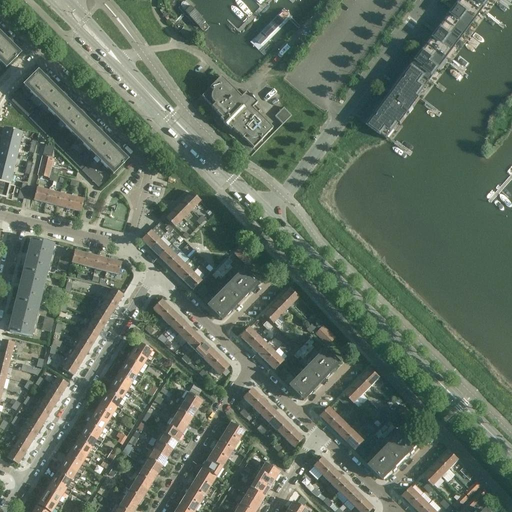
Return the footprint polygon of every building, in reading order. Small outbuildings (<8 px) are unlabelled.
[(482,13),(480,12),(463,0),(461,0),(457,6),(459,8),(455,12),(473,25),(482,13)] [(463,0),(480,12),(482,13),(490,2),(489,1),(487,0),(463,0)] [(207,27),(184,1),(183,1),(182,2),(181,2),(181,3),(181,5),(203,31),(205,31),(206,31),(207,30),(208,28),(207,27)] [(292,17),(283,8),(250,43),(259,51),(266,44),(292,17)] [(464,37),(473,25),(455,12),(452,16),(451,15),(445,22),(464,37)] [(441,31),(438,35),(456,48),(464,37),(445,22),(440,30),(441,31)] [(435,39),(433,38),(428,45),(447,60),(456,48),(438,35),(435,39)] [(1,38),(0,38),(0,63),(5,68),(18,55),(9,47),(11,45),(10,44),(8,42),(5,42),(1,38)] [(300,41),(291,50),(293,51),(298,56),(307,48),(300,41)] [(439,71),(447,60),(428,45),(422,53),(424,54),(421,58),(439,71)] [(416,61),(411,69),(418,75),(428,82),(430,83),(439,71),(421,58),(420,60),(418,62),(416,61)] [(387,101),(367,127),(375,133),(375,132),(377,133),(384,139),(387,141),(387,140),(386,139),(397,124),(401,126),(420,100),(416,98),(428,82),(418,75),(411,69),(392,94),(393,95),(388,102),(387,101)] [(30,81),(24,87),(41,104),(55,91),(46,83),(48,81),(48,80),(47,81),(44,78),(42,79),(37,74),(31,80),(30,81)] [(244,139),(253,149),(271,130),(256,115),(258,113),(253,108),(257,104),(246,94),(243,97),(238,92),(235,94),(221,79),(201,97),(214,110),(213,110),(218,115),(223,120),(221,121),(225,125),(224,125),(228,129),(229,129),(232,132),(233,131),(238,135),(243,140),(244,139)] [(55,91),(41,104),(59,122),(72,109),(64,100),(66,99),(65,98),(65,99),(61,96),(59,96),(55,91)] [(14,97),(11,101),(27,117),(31,114),(28,111),(31,108),(20,97),(17,100),(14,97)] [(291,116),(283,108),(274,117),(283,125),(291,116)] [(72,109),(59,122),(77,140),(90,127),(82,118),(83,116),(83,115),(82,116),(79,113),(77,113),(72,109)] [(33,115),(29,119),(45,135),(49,131),(46,128),(48,126),(38,115),(35,118),(33,115)] [(90,127),(77,140),(95,157),(108,144),(99,135),(101,134),(100,133),(100,134),(97,131),(95,131),(90,127)] [(2,135),(1,140),(19,145),(19,144),(22,134),(12,131),(3,129),(3,130),(2,135)] [(50,132),(46,136),(62,152),(66,148),(63,146),(66,143),(55,132),(52,135),(50,132)] [(1,140),(0,143),(0,150),(16,155),(17,155),(19,147),(19,145),(1,140)] [(108,144),(95,157),(113,175),(126,162),(117,153),(119,151),(118,151),(117,151),(115,149),(113,149),(108,144)] [(51,157),(53,148),(45,146),(43,155),(51,157)] [(0,161),(14,165),(17,155),(16,155),(0,150),(0,161)] [(67,150),(64,153),(80,170),(84,166),(81,163),(84,161),(73,150),(70,152),(67,150)] [(38,175),(48,178),(50,178),(53,168),(51,167),(52,160),(42,158),(38,175)] [(0,173),(11,176),(14,165),(0,161),(0,173)] [(85,167),(82,171),(98,187),(101,184),(99,181),(101,178),(90,167),(88,170),(85,167)] [(60,170),(60,169),(53,168),(50,178),(48,185),(53,186),(54,182),(64,184),(65,179),(58,177),(59,175),(66,176),(67,172),(66,171),(60,170)] [(0,184),(9,186),(11,176),(0,173),(0,184)] [(0,184),(0,199),(3,200),(11,202),(15,188),(9,186),(0,184)] [(20,189),(17,199),(23,200),(24,196),(26,191),(21,190),(20,189)] [(45,204),(48,192),(37,189),(34,201),(45,204)] [(45,204),(57,207),(60,195),(48,192),(45,204)] [(191,194),(183,202),(191,210),(199,202),(191,194)] [(57,207),(68,210),(72,198),(60,195),(57,207)] [(72,198),(68,210),(80,213),(83,200),(72,198)] [(183,219),(191,210),(183,202),(175,210),(183,219)] [(175,210),(166,219),(175,228),(183,219),(175,210)] [(163,231),(168,225),(163,221),(158,226),(163,231)] [(171,228),(167,232),(168,232),(162,237),(166,241),(174,231),(171,228)] [(150,232),(144,239),(142,241),(150,250),(159,241),(150,232)] [(24,271),(44,276),(49,256),(51,245),(32,240),(27,256),(24,271)] [(168,249),(159,241),(150,250),(153,252),(159,258),(168,249)] [(253,258),(241,246),(233,254),(245,266),(253,258)] [(175,256),(168,249),(159,258),(167,265),(175,256)] [(83,267),(86,255),(75,252),(72,264),(83,267)] [(83,267),(95,270),(98,258),(86,255),(83,267)] [(184,265),(175,256),(167,265),(175,273),(184,265)] [(66,272),(69,260),(60,257),(57,270),(66,272)] [(95,270),(106,272),(109,261),(98,258),(95,270)] [(231,263),(228,259),(212,276),(215,279),(218,276),(221,279),(232,268),(229,265),(231,263)] [(109,261),(106,272),(117,275),(120,264),(109,261)] [(192,273),(184,265),(175,273),(184,282),(192,273)] [(24,271),(16,301),(36,306),(44,276),(24,271)] [(243,271),(225,289),(238,303),(247,294),(248,296),(249,295),(251,292),(251,290),(256,285),(257,285),(243,271)] [(201,281),(192,273),(184,282),(192,290),(201,281)] [(59,302),(62,289),(53,287),(50,300),(59,302)] [(225,289),(207,307),(221,321),(222,320),(221,320),(229,312),(231,313),(232,313),(231,313),(234,310),(233,307),(238,303),(225,289)] [(289,289),(280,298),(289,307),(297,298),(289,289)] [(115,307),(118,303),(122,296),(111,290),(105,300),(115,307)] [(280,298),(277,301),(272,306),(281,315),(289,307),(280,298)] [(105,300),(99,310),(109,317),(115,307),(105,300)] [(36,306),(16,301),(14,313),(9,332),(29,337),(36,306)] [(170,309),(167,307),(162,301),(153,310),(161,318),(170,309)] [(272,306),(267,311),(264,315),(273,324),(281,315),(272,306)] [(178,318),(173,313),(170,309),(161,318),(169,326),(178,318)] [(103,326),(109,317),(99,310),(93,320),(103,326)] [(51,333),(54,320),(45,318),(42,331),(51,333)] [(186,326),(184,323),(178,318),(169,326),(178,335),(186,326)] [(97,336),(103,326),(93,320),(87,330),(97,336)] [(195,334),(190,329),(186,326),(178,335),(186,343),(195,334)] [(335,338),(322,326),(315,334),(327,346),(335,338)] [(257,337),(248,328),(240,337),(248,345),(257,337)] [(91,346),(97,336),(87,330),(80,340),(91,346)] [(203,342),(200,339),(195,334),(186,343),(194,351),(203,342)] [(293,344),(296,347),(297,348),(305,340),(301,336),(296,341),(293,344)] [(265,345),(257,337),(248,345),(257,354),(265,345)] [(297,359),(299,356),(302,359),(313,348),(311,346),(313,343),(310,339),(294,355),(297,359)] [(85,356),(91,346),(80,340),(74,349),(85,356)] [(289,344),(286,341),(282,345),(285,348),(284,349),(290,354),(295,349),(289,344)] [(0,346),(0,353),(10,356),(13,345),(1,342),(0,346)] [(211,351),(206,346),(203,342),(194,351),(203,359),(211,351)] [(138,344),(133,352),(151,363),(153,359),(148,356),(151,352),(138,344)] [(274,353),(265,345),(257,354),(265,362),(274,353)] [(40,347),(38,357),(45,359),(47,348),(40,347)] [(79,366),(85,356),(74,349),(68,359),(79,366)] [(220,359),(211,351),(203,359),(211,368),(220,359)] [(306,369),(320,383),(328,374),(330,376),(330,375),(333,372),(332,370),(337,365),(338,365),(324,351),(306,369)] [(133,352),(128,360),(141,368),(144,364),(149,367),(151,363),(133,352)] [(0,353),(0,365),(7,368),(10,356),(0,353)] [(282,362),(274,353),(265,362),(273,370),(282,362)] [(62,369),(72,376),(79,366),(68,359),(62,369)] [(228,367),(223,362),(220,359),(211,368),(220,376),(228,367)] [(128,360),(123,368),(141,380),(143,375),(139,372),(141,368),(128,360)] [(22,365),(21,371),(32,374),(37,377),(41,370),(22,365)] [(123,368),(118,376),(131,385),(134,380),(139,383),(141,380),(123,368)] [(306,369),(288,387),(302,401),(303,400),(311,392),(312,393),(313,393),(315,390),(315,388),(320,383),(306,369)] [(371,387),(379,378),(371,370),(362,378),(371,387)] [(118,376),(112,385),(131,396),(133,392),(128,389),(131,385),(118,376)] [(363,395),(371,387),(362,378),(354,387),(363,395)] [(60,395),(66,385),(56,379),(50,389),(60,395)] [(29,381),(19,396),(25,398),(34,384),(29,381)] [(112,385),(108,392),(121,400),(124,396),(129,399),(131,396),(112,385)] [(192,387),(189,392),(197,397),(200,392),(192,387)] [(349,391),(346,395),(354,404),(359,409),(368,400),(363,395),(354,387),(349,391)] [(50,389),(44,399),(54,405),(60,395),(50,389)] [(260,398),(251,390),(243,398),(251,407),(260,398)] [(108,392),(103,400),(121,412),(123,408),(119,405),(121,400),(108,392)] [(182,392),(177,400),(181,402),(196,411),(201,403),(188,395),(182,392)] [(347,409),(351,405),(343,396),(339,400),(347,409)] [(157,397),(154,402),(160,406),(162,401),(157,397)] [(251,407),(260,415),(268,406),(260,398),(251,407)] [(44,399),(38,409),(48,415),(54,405),(44,399)] [(103,400),(98,408),(111,417),(114,412),(119,415),(121,412),(103,400)] [(180,404),(176,410),(178,411),(191,419),(196,411),(181,402),(180,404)] [(260,415),(268,423),(277,414),(268,406),(260,415)] [(408,427),(416,419),(404,407),(396,415),(408,427)] [(98,408),(92,416),(111,428),(113,424),(108,421),(111,417),(98,408)] [(38,409),(31,419),(42,425),(48,415),(38,409)] [(338,417),(330,409),(321,417),(330,426),(338,417)] [(15,413),(10,410),(7,415),(12,418),(15,413)] [(186,427),(191,419),(178,411),(174,417),(172,416),(171,418),(186,427)] [(268,423),(276,431),(285,423),(277,414),(268,423)] [(374,424),(378,427),(378,428),(387,420),(383,415),(374,424)] [(92,416),(88,424),(101,433),(104,429),(109,432),(111,428),(92,416)] [(347,425),(338,417),(330,426),(338,434),(347,425)] [(181,435),(186,427),(171,418),(170,420),(171,421),(168,427),(181,435)] [(31,419),(25,429),(36,435),(42,425),(31,419)] [(391,419),(375,436),(378,439),(381,436),(384,439),(394,428),(392,425),(394,423),(391,419)] [(0,428),(4,431),(8,424),(3,421),(0,426),(0,428)] [(226,429),(223,432),(238,442),(244,433),(229,423),(228,424),(227,424),(225,427),(226,429)] [(276,431),(285,440),(293,431),(285,423),(276,431)] [(88,424),(82,432),(101,444),(103,440),(98,437),(101,433),(88,424)] [(355,433),(347,425),(338,434),(346,442),(355,433)] [(176,443),(181,435),(168,427),(164,433),(162,432),(161,434),(176,443)] [(25,429),(19,438),(29,445),(36,435),(25,429)] [(302,439),(293,431),(285,440),(293,448),(302,439)] [(388,449),(401,463),(410,454),(411,456),(412,455),(414,452),(414,450),(418,445),(419,446),(420,445),(406,431),(388,449)] [(82,432),(77,441),(91,449),(94,445),(99,448),(101,444),(82,432)] [(232,451),(238,442),(223,432),(221,436),(220,436),(218,439),(218,441),(218,442),(232,451)] [(346,442),(350,445),(355,450),(364,442),(355,433),(346,442)] [(171,451),(176,443),(161,434),(160,436),(161,437),(158,443),(171,451)] [(129,443),(135,447),(137,443),(138,441),(132,437),(129,443)] [(23,455),(29,445),(19,438),(13,448),(23,455)] [(72,449),(91,460),(93,456),(88,453),(91,449),(77,441),(72,449)] [(227,460),(232,451),(218,442),(217,442),(216,443),(214,446),(214,447),(212,451),(227,460)] [(166,459),(171,451),(158,443),(154,449),(152,448),(151,450),(166,459)] [(127,445),(122,453),(127,457),(132,449),(127,445)] [(17,465),(23,455),(13,448),(7,458),(17,465)] [(72,449),(67,457),(81,465),(84,461),(89,464),(91,460),(72,449)] [(370,467),(384,481),(385,481),(384,480),(392,472),(394,474),(395,473),(394,473),(397,470),(396,468),(401,463),(388,449),(370,467)] [(161,467),(166,459),(151,450),(150,452),(151,453),(148,459),(161,467)] [(207,459),(206,460),(221,469),(227,460),(212,451),(210,454),(208,455),(207,458),(207,459)] [(450,469),(458,461),(458,460),(449,452),(441,461),(450,469)] [(114,458),(108,454),(104,459),(111,463),(114,458)] [(67,457),(62,465),(81,476),(83,472),(78,469),(81,465),(67,457)] [(156,475),(161,467),(148,459),(144,465),(142,464),(141,466),(156,475)] [(330,467),(327,464),(322,459),(313,468),(321,476),(330,467)] [(100,466),(107,470),(110,464),(104,460),(100,466)] [(203,465),(201,469),(215,478),(221,469),(206,460),(206,461),(204,461),(203,464),(203,465)] [(441,478),(450,469),(441,461),(433,469),(441,478)] [(264,464),(259,472),(274,482),(274,481),(276,481),(277,478),(277,476),(279,474),(264,464)] [(62,465),(57,473),(71,481),(74,477),(79,480),(81,476),(62,465)] [(151,483),(156,475),(141,466),(140,468),(141,469),(138,474),(138,475),(151,483)] [(339,475),(334,470),(330,467),(321,476),(330,484),(339,475)] [(196,477),(195,478),(210,487),(215,478),(201,469),(198,473),(197,473),(195,476),(196,477)] [(425,478),(433,486),(441,478),(433,469),(425,478)] [(259,472),(254,480),(269,490),(270,487),(272,487),(273,484),(273,483),(274,482),(259,472)] [(57,473),(52,481),(71,492),(73,489),(69,486),(71,481),(57,473)] [(132,480),(131,482),(146,491),(151,483),(138,475),(138,474),(135,473),(131,479),(134,481),(132,480)] [(347,483),(339,475),(330,484),(338,492),(347,483)] [(192,484),(189,487),(204,497),(210,487),(195,478),(194,479),(193,479),(191,482),(192,484)] [(254,480),(249,488),(264,498),(264,497),(266,496),(267,494),(267,492),(269,490),(254,480)] [(52,481),(47,489),(61,497),(63,493),(69,496),(71,492),(52,481)] [(131,485),(128,491),(141,499),(146,491),(131,482),(130,484),(131,485)] [(338,492),(347,500),(355,492),(347,483),(338,492)] [(311,486),(308,489),(311,493),(317,497),(320,494),(314,490),(315,489),(311,486)] [(184,496),(198,506),(204,497),(189,487),(187,491),(186,491),(184,494),(184,496)] [(249,488),(244,497),(259,506),(260,503),(262,503),(264,500),(263,498),(264,498),(249,488)] [(403,497),(411,505),(420,496),(411,488),(403,497)] [(47,489),(42,497),(61,509),(63,505),(58,502),(61,497),(47,489)] [(468,511),(477,504),(487,493),(483,489),(473,499),(460,511),(468,511)] [(122,496),(121,498),(136,507),(141,499),(128,491),(124,497),(122,496)] [(347,500),(355,509),(364,500),(355,492),(347,500)] [(327,498),(326,499),(320,494),(317,497),(323,502),(326,505),(330,501),(327,498)] [(180,502),(178,505),(188,511),(194,511),(198,506),(184,496),(183,497),(182,498),(180,500),(180,502)] [(411,505),(415,509),(418,511),(421,511),(428,505),(420,496),(411,505)] [(42,497),(37,505),(47,511),(51,511),(54,509),(58,511),(61,509),(42,497)] [(244,497),(239,505),(251,511),(256,511),(258,510),(257,508),(259,506),(244,497)] [(121,501),(118,507),(125,511),(132,511),(136,507),(121,498),(120,500),(121,501)] [(358,511),(368,511),(372,508),(364,500),(355,509),(358,511)] [(287,511),(289,511),(306,511),(292,502),(291,503),(290,504),(288,507),(288,508),(287,511)]
